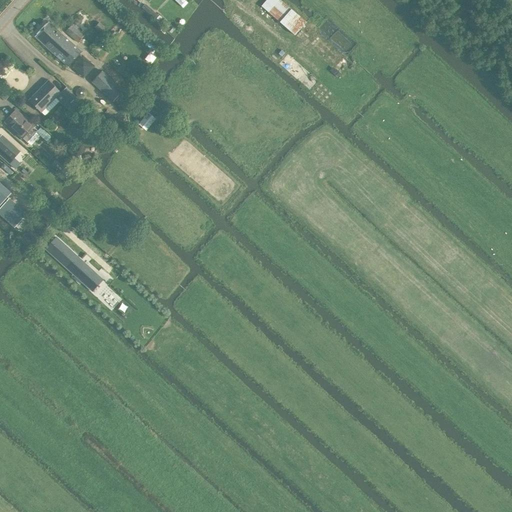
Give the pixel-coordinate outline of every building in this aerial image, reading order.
[(306,22),(291,9),(280,0),(266,0),(261,6),(279,23),(280,22),(295,36),(306,22)] [(35,37),(45,46),(58,31),(49,22),(35,37)] [(99,22),(95,28),(102,34),(106,29),(99,22)] [(73,23),(65,32),(78,43),(84,36),(77,29),(78,27),(73,23)] [(45,46),(56,56),(56,59),(58,62),(61,61),(67,67),(81,52),(58,31),(45,46)] [(94,66),(82,56),(72,68),(84,78),(94,66)] [(113,102),(123,91),(102,71),(91,82),(113,102)] [(67,108),(71,104),(74,102),(81,109),(86,105),(77,97),(67,87),(60,93),(48,81),(29,100),(41,112),(56,97),(67,108)] [(132,104),(125,98),(118,106),(125,111),(132,104)] [(22,139),(22,138),(27,143),(36,133),(40,136),(43,133),(39,129),(37,131),(33,127),(33,126),(16,110),(4,122),(22,139)] [(22,149),(4,133),(0,137),(0,151),(11,162),(22,149)] [(0,205),(5,200),(11,194),(0,183),(0,205)] [(55,236),(44,248),(91,290),(101,279),(55,236)]
